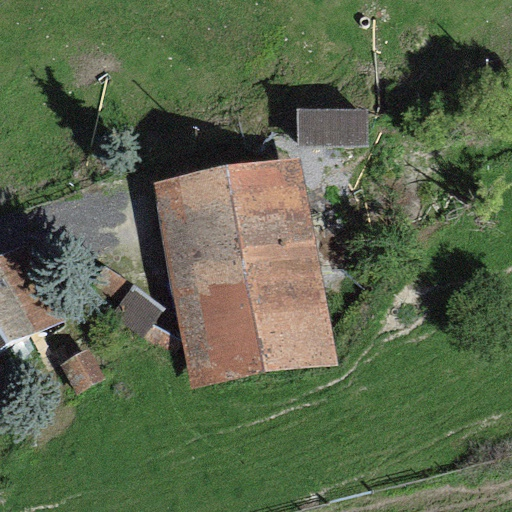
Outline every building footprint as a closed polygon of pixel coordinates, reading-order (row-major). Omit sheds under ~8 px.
[(362,119),(292,116),(290,152),(361,155),(362,119)] [(320,374),(283,174),(161,196),(199,396),(320,374)] [(0,361),(42,338),(0,265),(0,361)] [(145,334),(162,315),(112,270),(96,289),(145,334)] [(102,382),(86,356),(63,370),(79,397),(102,382)]
